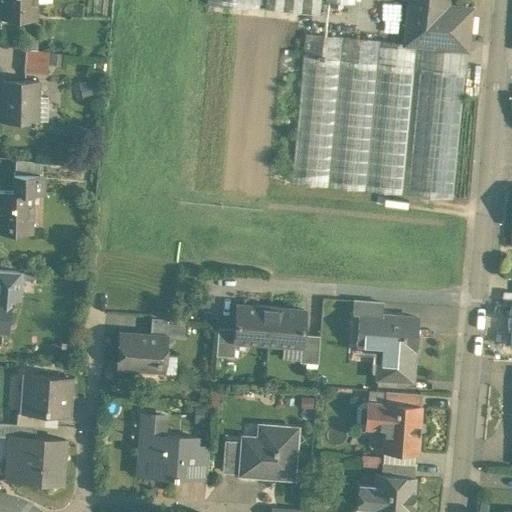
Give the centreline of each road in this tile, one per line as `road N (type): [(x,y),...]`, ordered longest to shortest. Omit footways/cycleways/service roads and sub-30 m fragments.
road 1 (residential): [(501,151),(457,511)]
road 2 (residential): [(503,0),(501,151)]
